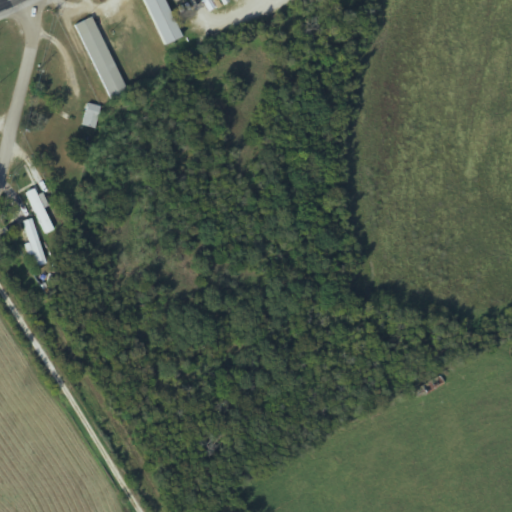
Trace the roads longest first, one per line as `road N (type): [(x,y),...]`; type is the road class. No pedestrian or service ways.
road 1 (residential): [(145,511),(0,284)]
road 2 (residential): [(0,180),(34,0)]
